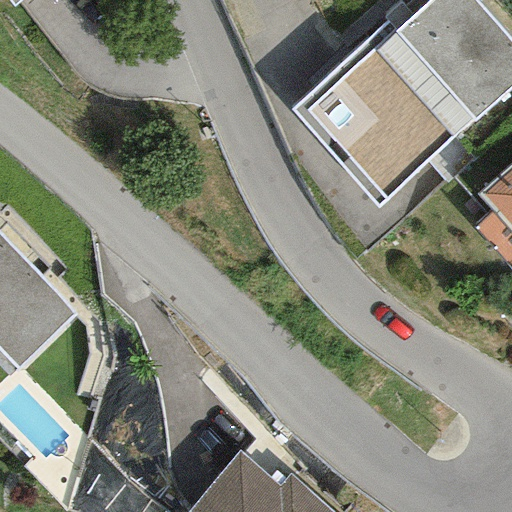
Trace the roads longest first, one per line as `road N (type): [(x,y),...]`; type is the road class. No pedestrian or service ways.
road 1 (tertiary): [(0,116),(394,475),(447,511)]
road 2 (tertiary): [(511,418),(351,303),(279,213),(186,0)]
